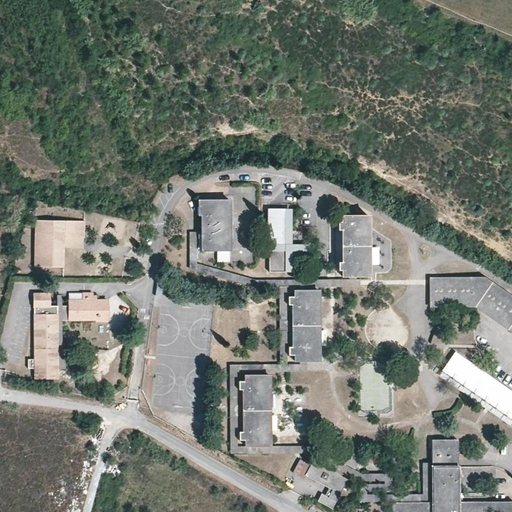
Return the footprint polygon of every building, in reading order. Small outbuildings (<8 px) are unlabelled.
[(228,249),(228,200),(198,200),(198,215),(201,215),(202,249),(216,249),(228,249)] [(268,245),(284,245),(285,209),(268,209),(268,240),(265,240),(264,245),(268,245)] [(290,209),(285,209),(284,245),(268,245),(268,250),(284,250),(284,272),(289,272),(289,263),(289,250),(308,250),(308,245),(289,245),(290,209)] [(367,275),(367,215),(341,215),(341,221),(337,221),(337,229),(341,229),(341,262),(337,262),(337,270),(342,270),(342,276),(367,275)] [(62,266),(63,236),(64,220),(35,219),(34,265),(62,266)] [(83,220),(64,220),(63,236),(83,236),(83,220)] [(198,232),(189,232),(189,269),(197,270),(198,232)] [(228,249),(216,249),(216,259),(228,259),(228,249)] [(284,272),(284,250),(268,250),(268,272),(284,272)] [(307,263),(308,250),(289,250),(289,263),(307,263)] [(511,297),(483,277),(430,278),(430,305),(474,305),(511,331),(511,297)] [(317,360),(317,290),(294,290),(294,296),(288,296),(288,304),(292,304),(291,347),(288,347),(288,355),(294,355),(294,360),(317,360)] [(106,321),(107,299),(91,299),(91,292),(83,292),(83,299),(68,299),(67,305),(61,305),(61,319),(94,319),(94,320),(106,321)] [(49,293),(33,293),(34,359),(27,359),(28,368),(34,368),(34,378),(58,378),(57,305),(49,305),(49,293)] [(432,345),(466,343),(475,342),(474,322),(447,324),(447,331),(431,332),(432,345)] [(511,392),(453,352),(440,371),(511,420),(511,392)] [(511,420),(440,371),(437,376),(511,428),(511,420)] [(269,445),(268,375),(244,375),(244,381),(238,381),(238,389),(242,389),(242,432),(239,432),(239,440),(245,439),(245,445),(269,445)] [(511,511),(511,501),(457,501),(456,440),(432,440),(432,501),(391,501),(391,511),(511,511)] [(354,469),(360,458),(346,450),(340,461),(354,469)] [(331,509),(346,479),(321,465),(322,464),(313,459),(310,465),(305,462),(298,475),(303,478),(305,475),(331,489),(327,497),(321,494),(317,501),(331,509)] [(356,474),(357,501),(385,500),(384,473),(356,474)]
